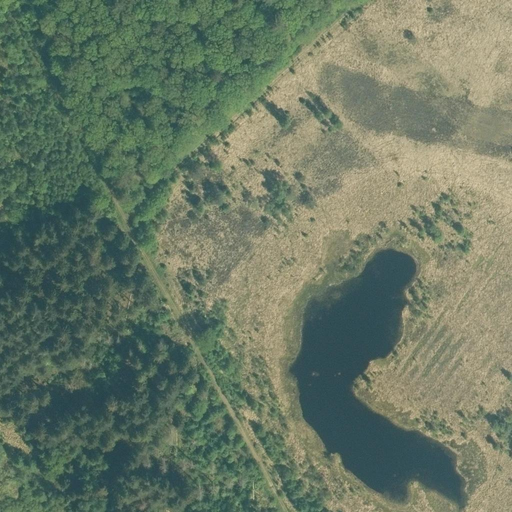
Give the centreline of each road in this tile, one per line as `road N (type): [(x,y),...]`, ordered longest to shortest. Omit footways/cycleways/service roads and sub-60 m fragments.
road 1 (track): [(356,0),(122,213),(285,511)]
road 2 (track): [(5,0),(122,213)]
